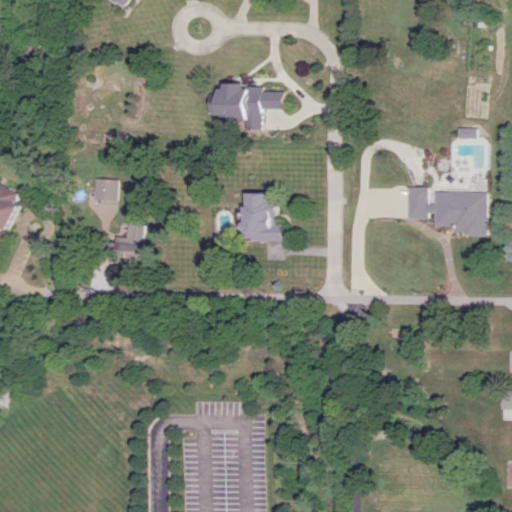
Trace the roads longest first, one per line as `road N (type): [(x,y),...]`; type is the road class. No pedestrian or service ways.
road 1 (residential): [(511,299),(45,293)]
road 2 (residential): [(334,297),(335,58),(327,44),(291,28),(219,25)]
